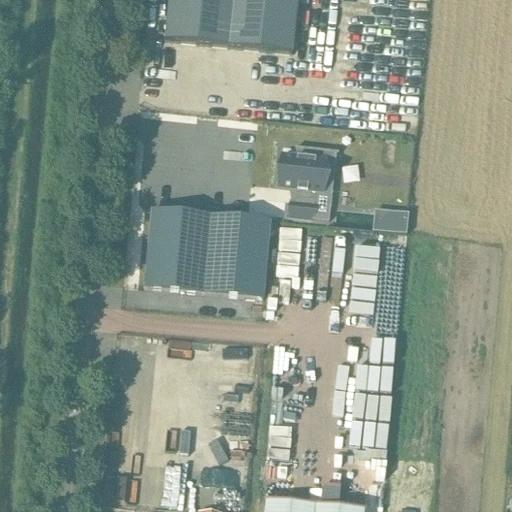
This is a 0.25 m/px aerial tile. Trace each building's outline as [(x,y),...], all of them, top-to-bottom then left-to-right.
[(168,0),(164,43),(291,57),(297,0),(168,0)] [(282,158),(278,190),(294,191),(293,203),(291,203),(289,219),(313,222),(316,194),(332,196),(336,156),(338,156),(338,154),(295,149),(295,151),(296,151),(295,159),(282,158)] [(143,292),(263,303),(270,223),(150,212),(143,292)] [(375,213),(373,232),(405,236),(407,216),(375,213)] [(372,238),(371,276),(398,277),(399,238),(372,238)] [(265,504),(264,511),(350,511),(338,511),(340,489),(321,487),(319,509),(265,504)]
